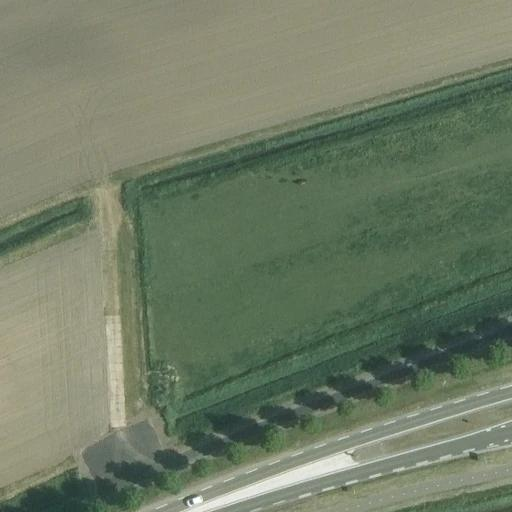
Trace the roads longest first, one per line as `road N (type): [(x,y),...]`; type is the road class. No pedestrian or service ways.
road 1 (track): [(511,330),(132,477)]
road 2 (primary): [(511,392),(193,511)]
road 3 (primary): [(210,511),(511,433)]
